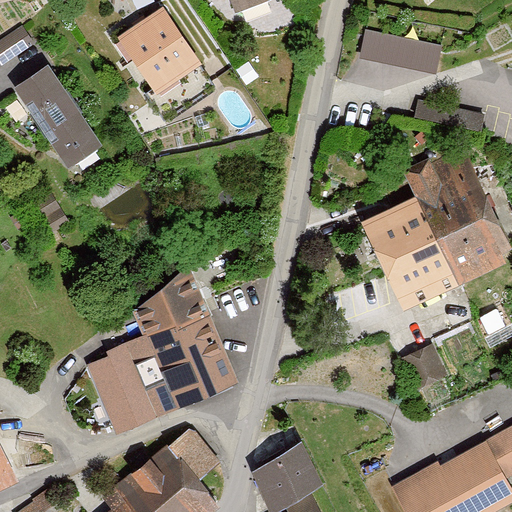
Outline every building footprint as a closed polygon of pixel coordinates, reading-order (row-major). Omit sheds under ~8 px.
[(230,0),(234,10),(260,0),(230,0)] [(165,118),(214,85),(161,6),(119,35),(154,87),(147,92),(165,118)] [(20,26),(0,39),(0,62),(1,64),(32,43),(20,26)] [(439,46),(367,33),(363,56),(435,69),(439,46)] [(47,65),(15,87),(67,164),(100,142),(47,65)] [(482,114),(419,102),(416,119),(479,130),(482,114)] [(503,259),(498,248),(509,243),(465,150),(434,165),(430,157),(403,169),(415,194),(457,281),(503,259)] [(34,200),(51,231),(68,221),(51,191),(34,200)] [(404,306),(457,281),(415,194),(362,219),(404,306)] [(134,309),(145,335),(107,352),(109,355),(89,364),(117,430),(238,378),(208,310),(206,310),(187,265),(134,309)] [(415,385),(445,372),(432,343),(403,356),(415,385)] [(511,425),(486,439),(505,473),(511,469),(511,425)] [(167,440),(104,495),(113,505),(104,511),(199,511),(215,498),(197,477),(217,459),(188,427),(170,443),(167,440)] [(511,486),(505,473),(486,439),(439,465),(437,462),(392,486),(406,511),(486,511),(511,498),(511,486)] [(0,482),(15,476),(0,442),(0,482)] [(270,507),(286,499),(309,488),(321,482),(302,443),(251,468),(270,507)] [(321,511),(309,488),(286,499),(292,511),(291,511),(321,511)] [(16,511),(40,511),(32,500),(16,511)]
